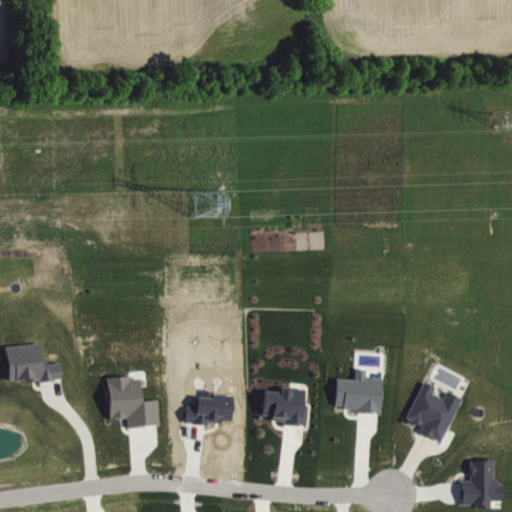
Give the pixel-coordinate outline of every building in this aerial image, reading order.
[(7,347),(12,384),(64,378),(62,363),(46,365),(44,343),(7,347)] [(337,410),(383,412),(385,378),(369,378),(369,369),(358,369),(358,379),(338,379),(337,410)] [(464,398),(449,391),(446,399),(434,394),(437,387),(426,382),(409,418),(425,425),(422,433),(444,443),(464,398)] [(266,391),(265,416),(273,416),(273,421),(284,421),(284,425),(309,426),(310,404),(306,404),(306,389),(282,388),(282,392),(266,391)] [(473,460),(472,481),(463,481),(463,507),(493,507),(493,501),(505,501),(505,482),(496,481),(496,460),(473,460)]
